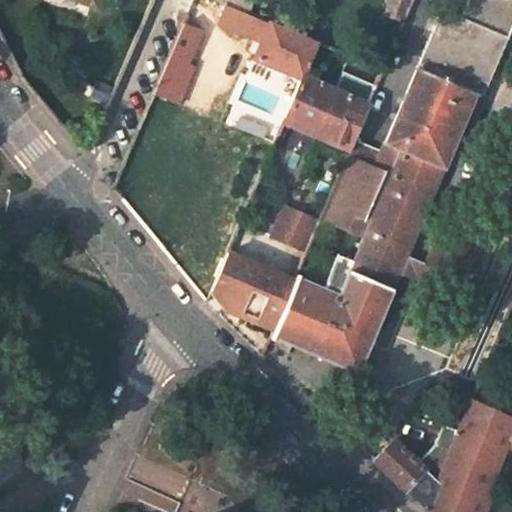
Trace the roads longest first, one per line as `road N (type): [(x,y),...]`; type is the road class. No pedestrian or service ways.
road 1 (secondary): [(203,340),(381,511)]
road 2 (residential): [(161,0),(88,168),(67,188)]
road 3 (residential): [(84,511),(158,370)]
road 4 (secondary): [(67,188),(169,302)]
road 5 (unknown): [(0,335),(59,452)]
